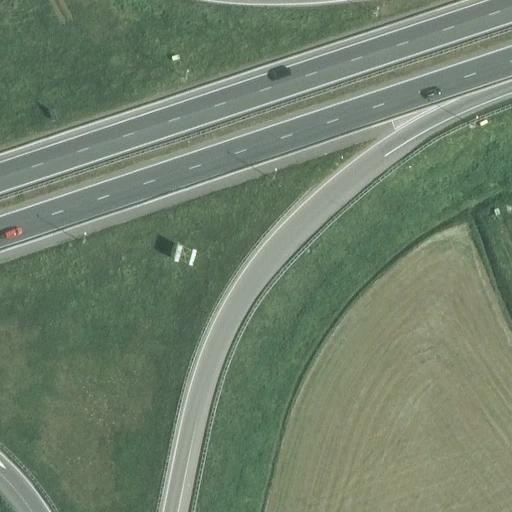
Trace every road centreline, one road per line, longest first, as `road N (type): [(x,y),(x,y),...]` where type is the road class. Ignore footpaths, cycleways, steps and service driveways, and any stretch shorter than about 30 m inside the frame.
road 1 (motorway): [(170,511),(203,366),(250,274),(357,165),(511,62)]
road 2 (motorway): [(511,6),(0,176)]
road 3 (motorway): [(0,229),(511,60)]
